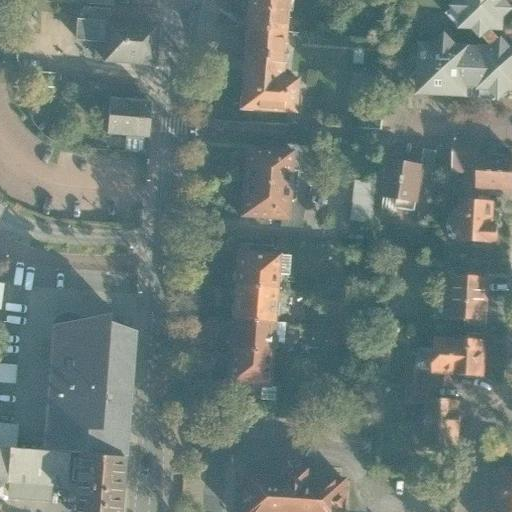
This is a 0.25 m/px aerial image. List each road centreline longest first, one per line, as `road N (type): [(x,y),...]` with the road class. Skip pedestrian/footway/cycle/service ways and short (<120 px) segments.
road 1 (tertiary): [(149,511),(165,242)]
road 2 (tertiary): [(165,242),(185,0)]
road 3 (residential): [(165,242),(44,235),(5,217)]
